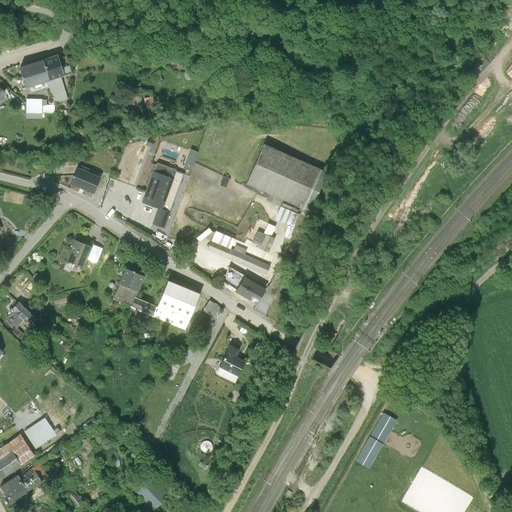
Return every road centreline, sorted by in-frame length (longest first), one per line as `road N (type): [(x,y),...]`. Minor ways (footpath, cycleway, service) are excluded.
road 1 (track): [(511,57),(376,236),(236,511)]
road 2 (unclassified): [(295,349),(72,208)]
road 3 (track): [(511,274),(382,396)]
road 4 (track): [(382,396),(317,511)]
road 5 (track): [(419,493),(435,434),(382,396)]
